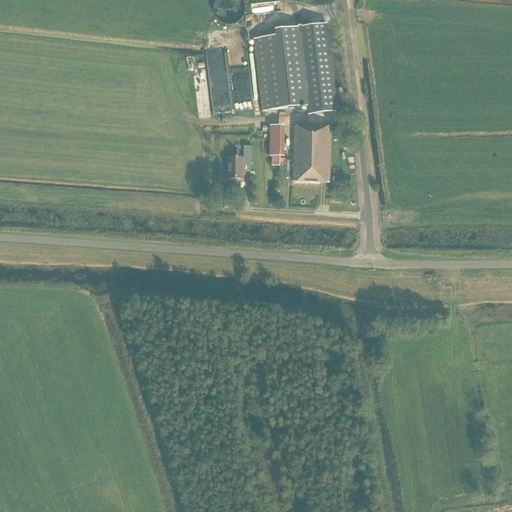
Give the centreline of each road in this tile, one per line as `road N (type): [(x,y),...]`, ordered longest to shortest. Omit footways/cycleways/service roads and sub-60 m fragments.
road 1 (unclassified): [(0,237),(370,264)]
road 2 (unclassified): [(370,264),(342,0)]
road 3 (unclassified): [(370,264),(511,263)]
